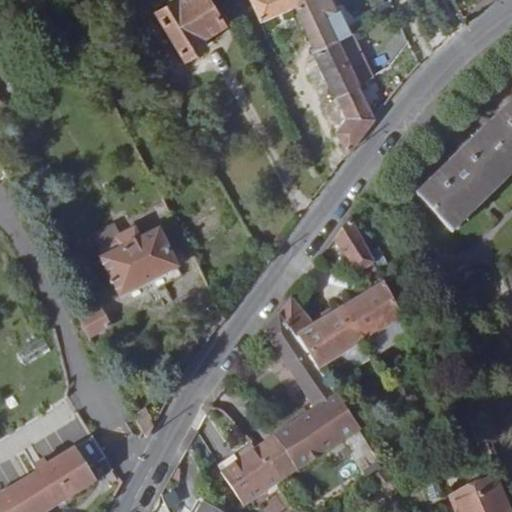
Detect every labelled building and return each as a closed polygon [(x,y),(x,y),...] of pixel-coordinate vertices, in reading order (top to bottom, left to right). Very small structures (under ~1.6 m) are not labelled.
[(224,25),(208,0),(175,0),(155,12),(185,59),(205,47),(200,39),(224,25)] [(307,0),(250,0),(261,21),(295,5),(307,0)] [(325,18),(336,13),(329,0),(307,0),(295,5),(316,51),(336,41),(325,18)] [(359,86),(350,68),(365,61),(352,33),(336,41),(316,51),(313,52),(340,109),(340,110),(339,112),(339,114),(340,115),(341,115),(342,117),(345,119),(335,133),(347,152),(348,151),(374,118),(358,86),(359,86)] [(452,233),(511,174),(511,99),(414,194),(452,233)] [(436,140),(447,129),(437,118),(425,133),(436,140)] [(373,263),(350,217),(334,239),(358,274),(362,271),(373,263)] [(178,268),(159,229),(140,239),(126,246),(120,235),(115,224),(91,236),(102,257),(100,259),(119,297),(178,268)] [(140,239),(134,228),(120,235),(126,246),(140,239)] [(384,282),(373,263),(362,271),(372,289),(384,282)] [(400,318),(384,282),(372,289),(341,309),(362,341),(400,318)] [(314,326),(290,298),(278,315),(297,337),(298,336),(308,353),(317,347),(319,339),(314,326)] [(109,326),(99,308),(78,320),(79,323),(88,337),(109,326)] [(362,341),(341,309),(314,326),(319,339),(317,347),(308,353),(318,369),(318,368),(339,356),(362,341)] [(359,430),(318,369),(308,353),(298,336),(297,337),(278,315),(263,331),(264,333),(301,387),(316,408),(273,436),(297,471),(359,430)] [(25,366),(51,351),(43,337),(17,352),(25,366)] [(153,427),(145,408),(133,417),(135,422),(147,439),(153,427)] [(297,471),(273,436),(256,447),(280,482),(297,471)] [(47,511),(96,483),(74,447),(47,464),(35,472),(0,493),(0,511),(47,511)] [(280,482),(256,447),(220,472),(243,508),(279,483),(280,482)] [(35,472),(47,464),(43,458),(32,465),(35,472)] [(392,479),(385,468),(373,476),(380,488),(392,479)] [(508,511),(494,480),(452,498),(457,511),(508,511)] [(268,498),(275,511),(286,511),(292,508),(282,490),(268,498)]
